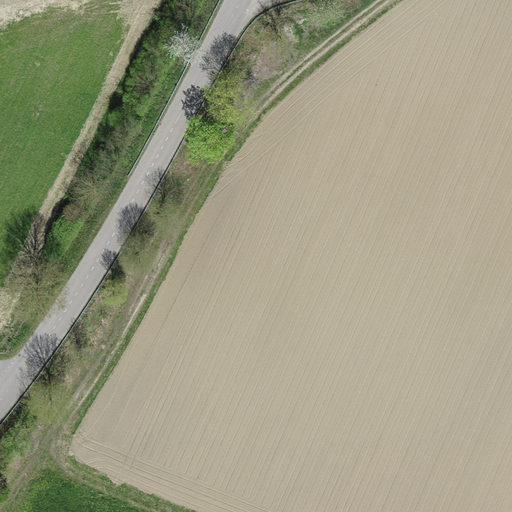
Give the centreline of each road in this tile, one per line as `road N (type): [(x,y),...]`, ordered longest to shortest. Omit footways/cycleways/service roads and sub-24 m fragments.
road 1 (track): [(388,0),(295,76),(224,153),(52,454)]
road 2 (tertiary): [(240,0),(116,228),(0,399)]
road 3 (track): [(52,454),(79,481),(158,511)]
